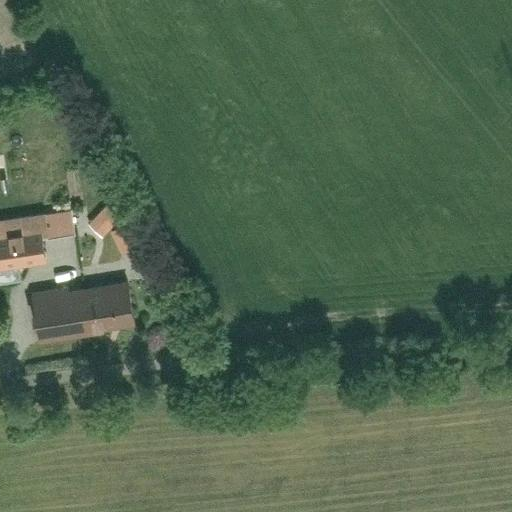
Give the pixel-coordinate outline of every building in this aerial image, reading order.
[(91,223),(105,235),(124,212),(109,200),(91,223)] [(76,205),(47,209),(50,235),(79,231),(76,205)] [(0,264),(53,258),(50,235),(47,209),(0,214),(0,264)] [(132,220),(114,228),(125,251),(143,243),(132,220)] [(35,291),(43,339),(142,324),(134,275),(35,291)]
